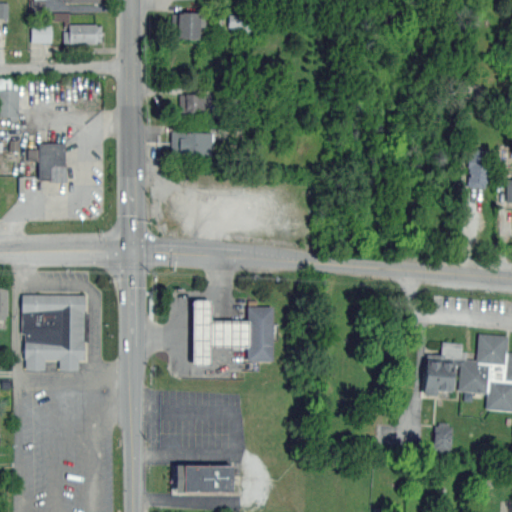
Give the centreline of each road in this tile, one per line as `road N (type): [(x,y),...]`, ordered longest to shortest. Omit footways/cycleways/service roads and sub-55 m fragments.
road 1 (secondary): [(511,276),(132,248),(0,251)]
road 2 (secondary): [(133,0),(132,511)]
